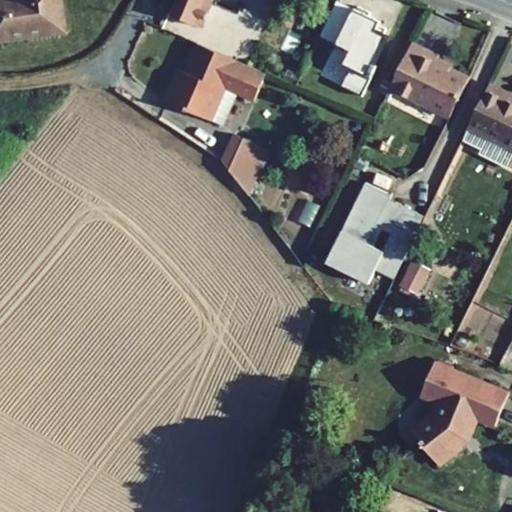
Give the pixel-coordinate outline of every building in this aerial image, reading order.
[(0,0),(0,17),(3,34),(76,24),(72,0),(0,0)] [(198,26),(208,0),(178,0),(172,15),(198,26)] [(353,8),(337,0),(320,36),(323,37),(329,25),(341,31),(353,8)] [(329,25),(323,37),(350,51),(343,64),(350,67),(341,86),(362,95),(377,65),(373,64),(387,35),(383,33),(385,28),(366,19),(369,12),(357,6),(355,9),(353,8),(341,31),(329,25)] [(179,69),(165,100),(205,118),(219,88),(224,90),(225,88),(254,100),(266,74),(196,43),(190,58),(192,59),(187,72),(179,69)] [(412,43),(390,88),(449,117),(461,94),(469,78),(449,68),(436,62),(438,58),(439,56),(412,43)] [(468,127),(487,136),(481,149),(479,154),(511,170),(511,102),(503,98),(506,93),(489,85),(468,127)] [(205,118),(211,120),(224,90),(219,88),(205,118)] [(462,140),(481,149),(487,136),(468,127),(462,140)] [(221,160),(246,180),(261,146),(234,134),(221,160)] [(246,180),(253,184),(267,149),(261,146),(246,180)] [(288,172),(289,187),(309,186),(307,170),(288,172)] [(392,197),(366,184),(326,266),(369,287),(376,272),(393,280),(424,218),(390,201),(392,197)] [(413,261),(401,285),(417,292),(428,269),(413,261)] [(511,339),(500,365),(511,369),(511,339)] [(415,435),(439,466),(462,449),(460,446),(466,441),(478,418),(495,425),(509,391),(451,367),(438,361),(435,360),(420,397),(437,404),(433,414),(416,427),(415,435)]
